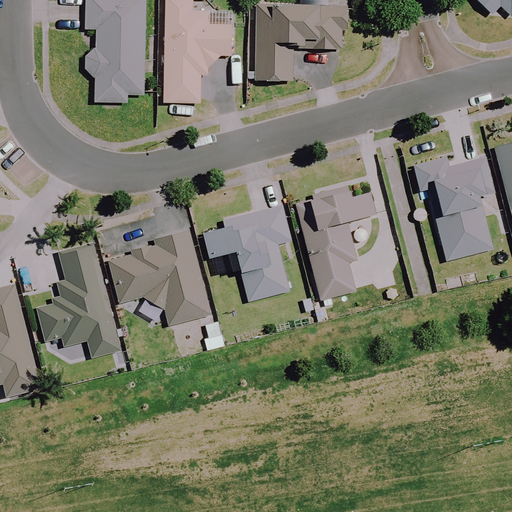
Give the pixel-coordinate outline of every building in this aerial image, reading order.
[(144,97),(147,0),(87,0),(87,31),(96,31),(95,50),(87,50),(86,76),(95,76),(94,104),(126,105),(126,96),(144,97)] [(193,13),(193,0),(166,0),(164,104),(199,105),(199,76),(208,77),(208,69),(221,57),(231,58),(232,28),(209,27),(209,14),(193,13)] [(511,0),(475,0),(473,2),(492,18),(499,10),(511,20),(511,19),(511,0)] [(352,26),(352,9),(257,6),(254,82),(294,84),(295,50),(340,51),(341,26),(352,26)] [(511,145),(494,150),(511,218),(511,145)] [(492,193),(482,159),(447,169),(444,159),(413,168),(421,195),(426,194),(446,263),(492,250),(477,198),(492,193)] [(352,201),(348,187),(312,197),(313,200),(296,205),(321,302),(356,293),(347,259),(354,257),(346,226),(376,218),(370,196),(352,201)] [(290,242),(282,210),(222,224),(224,232),(203,237),(213,275),(239,269),(247,303),(289,293),(277,246),(290,242)] [(211,316),(189,233),(152,244),(153,249),(108,261),(120,305),(142,299),(164,312),(168,328),(211,316)] [(67,284),(60,285),(63,297),(56,299),(57,304),(36,309),(45,343),(61,339),(63,349),(87,343),(91,360),(120,353),(93,248),(60,257),(67,284)] [(15,287),(0,291),(0,382),(1,383),(6,402),(44,392),(15,287)] [(217,323),(204,326),(208,340),(203,341),(206,352),(223,347),(217,323)]
